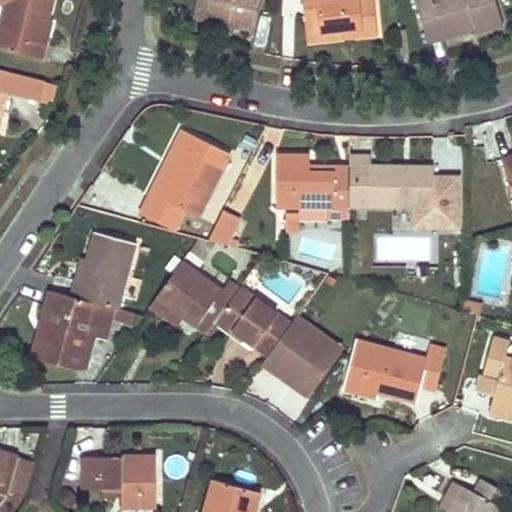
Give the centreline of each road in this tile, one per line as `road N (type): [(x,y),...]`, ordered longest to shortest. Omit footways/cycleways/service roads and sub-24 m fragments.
road 1 (residential): [(511,86),(401,109),(320,109),(127,69)]
road 2 (residential): [(0,406),(231,412),(292,454),(319,511)]
road 3 (residential): [(127,69),(114,101),(0,267)]
road 4 (residential): [(372,511),(396,458),(444,436),(467,437)]
